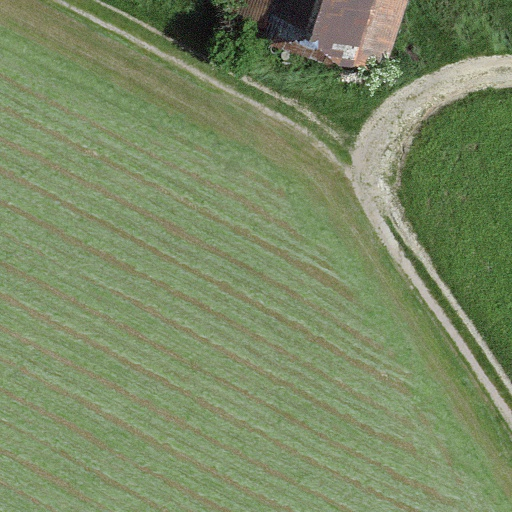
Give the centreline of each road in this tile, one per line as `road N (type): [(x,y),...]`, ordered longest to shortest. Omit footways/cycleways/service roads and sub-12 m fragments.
road 1 (track): [(511,399),(381,194),(339,144),(91,0)]
road 2 (track): [(381,194),(378,164),(396,124),(446,85),(511,69)]
